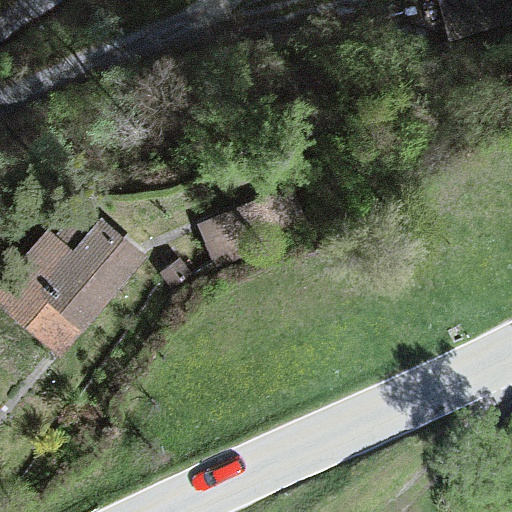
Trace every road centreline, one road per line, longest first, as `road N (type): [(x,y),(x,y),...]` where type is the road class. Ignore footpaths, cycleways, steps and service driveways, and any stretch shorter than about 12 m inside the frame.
road 1 (tertiary): [(166,511),(511,349)]
road 2 (residential): [(183,0),(0,93)]
